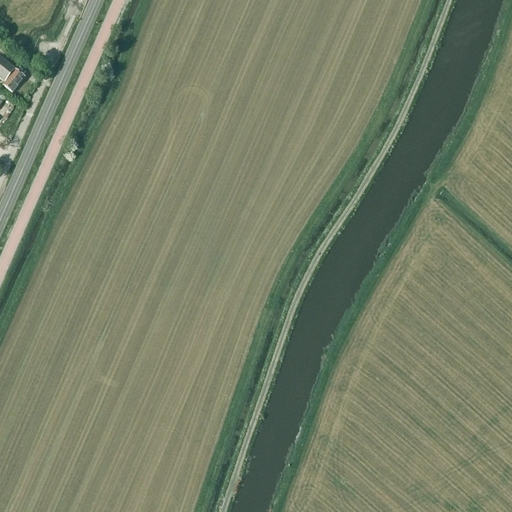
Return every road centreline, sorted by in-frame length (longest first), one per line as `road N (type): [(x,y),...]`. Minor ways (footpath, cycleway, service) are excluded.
road 1 (unclassified): [(0,276),(119,0)]
road 2 (trunk): [(0,222),(96,0)]
road 3 (unclassified): [(0,178),(59,46)]
